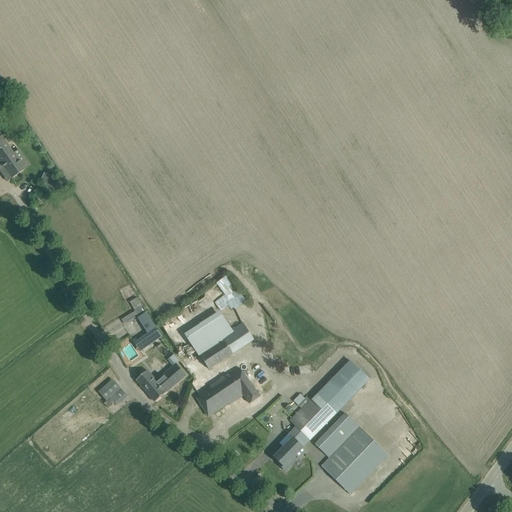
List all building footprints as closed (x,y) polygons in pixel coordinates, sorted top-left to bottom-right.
[(0,136),(0,163),(1,164),(12,157),(10,155),(12,153),(0,136)] [(10,155),(12,157),(1,164),(1,165),(0,165),(0,171),(5,178),(9,175),(11,179),(24,169),(19,163),(25,159),(18,149),(13,153),(12,153),(10,155)] [(234,311),(246,302),(228,275),(218,282),(226,294),(216,301),(222,310),(230,305),(234,311)] [(138,298),(131,302),(137,311),(123,319),(126,324),(146,312),(138,298)] [(224,340),(201,356),(210,370),(254,341),(242,323),(232,329),(234,332),(223,339),(224,340)] [(140,340),(137,341),(142,348),(159,337),(160,338),(161,337),(156,329),(148,334),(140,340)] [(132,360),(139,355),(131,343),(124,348),(132,360)] [(290,421),(296,427),(310,441),(369,379),(351,361),(313,401),(307,395),(304,399),(307,402),(290,421)] [(148,371),(137,380),(137,381),(155,402),(185,375),(176,364),(157,381),(148,371)] [(250,404),(258,399),(260,397),(240,367),(204,392),(196,397),(208,416),(228,403),(229,405),(244,395),(250,404)] [(103,388),(99,392),(107,401),(106,403),(104,404),(107,407),(109,409),(112,405),(114,403),(116,405),(127,396),(116,383),(106,391),(103,388)] [(350,495),(388,456),(345,414),(316,444),(330,458),(322,467),(350,495)] [(303,448),(310,441),(296,427),(289,435),(293,439),(275,458),(280,462),(278,464),(285,471),(298,458),(299,459),(306,451),(303,448)]
